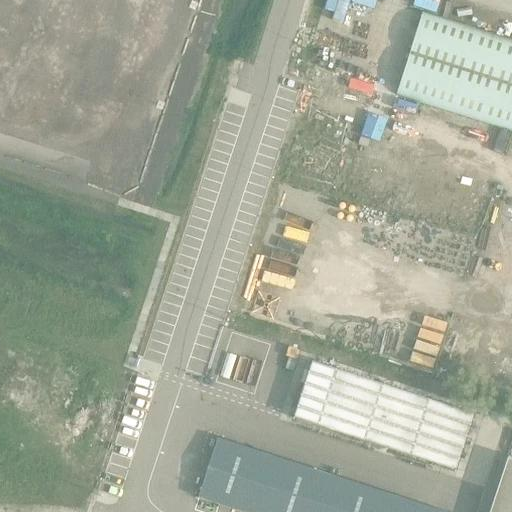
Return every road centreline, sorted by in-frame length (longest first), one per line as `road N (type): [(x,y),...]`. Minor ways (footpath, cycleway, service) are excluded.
road 1 (unknown): [(14,162),(87,188),(146,0)]
road 2 (unknown): [(69,0),(14,162)]
